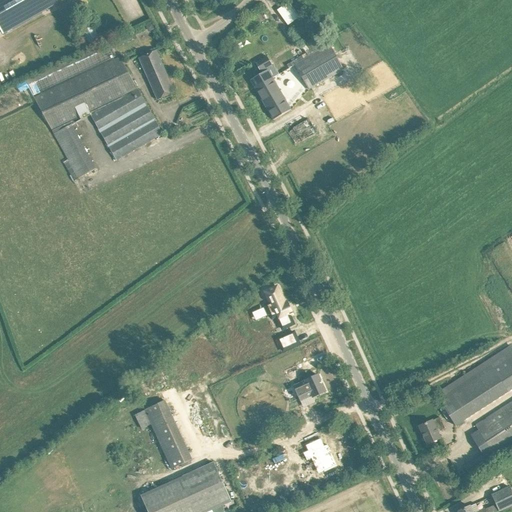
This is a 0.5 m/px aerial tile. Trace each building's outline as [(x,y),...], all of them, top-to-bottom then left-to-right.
[(0,0),(0,27),(3,33),(56,3),(61,0),(0,0)] [(294,1),(281,8),(291,24),(303,16),(294,1)] [(72,7),(61,13),(71,30),(82,24),(72,7)] [(94,27),(85,31),(90,43),(99,39),(94,27)] [(330,43),(295,63),(310,89),(345,69),(330,43)] [(157,100),(174,92),(156,50),(150,53),(148,49),(144,51),(145,54),(139,57),(157,100)] [(262,73),(250,80),(255,88),(272,78),(279,74),(274,65),(272,66),(267,56),(255,63),(260,72),(261,71),(262,73)] [(136,89),(128,71),(121,57),(36,97),(51,130),(136,89)] [(65,80),(95,67),(91,57),(54,72),(57,79),(63,76),(65,80)] [(272,78),(255,88),(273,120),(291,110),(283,97),(272,78)] [(138,92),(128,98),(92,117),(115,161),(161,136),(138,92)] [(327,137),(321,124),(313,128),(308,117),(296,123),(307,146),(327,137)] [(78,179),(95,170),(70,124),(54,133),(78,179)] [(270,298),(259,303),(264,314),(259,316),(265,329),(269,327),(275,339),(286,334),(282,325),(285,324),(280,313),(277,314),(270,298)] [(283,351),(299,344),(294,332),(278,339),(283,351)] [(266,342),(250,349),(255,360),(271,353),(266,342)] [(511,352),(439,400),(455,426),(456,425),(455,424),(511,386),(511,352)] [(293,353),(267,365),(273,379),(299,367),(293,353)] [(296,393),(287,397),(291,405),(313,395),(314,397),(325,392),(318,374),(305,380),(305,381),(293,386),(296,393)] [(165,399),(144,408),(169,468),(191,460),(165,399)] [(464,466),(471,477),(511,450),(511,401),(475,425),(479,430),(471,436),(483,454),(464,466)] [(419,426),(427,444),(440,438),(437,432),(445,429),(440,417),(419,426)] [(308,450),(303,452),(307,461),(312,458),(319,474),(324,471),(324,472),(339,466),(328,443),(325,445),(322,437),(306,445),(308,450)] [(141,497),(147,511),(210,511),(232,502),(214,463),(141,497)] [(472,511),(470,506),(458,511),(497,511),(511,505),(511,489),(510,485),(492,494),(496,504),(478,511),(472,511)]
